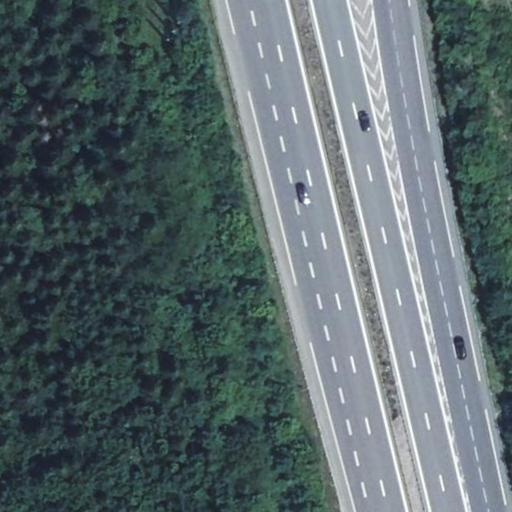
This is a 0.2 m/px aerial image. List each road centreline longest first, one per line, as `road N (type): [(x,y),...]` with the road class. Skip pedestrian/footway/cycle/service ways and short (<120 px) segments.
road 1 (motorway): [(266,0),(389,511)]
road 2 (motorway): [(450,511),(330,0)]
road 3 (motorway): [(468,511),(459,392),(387,0)]
